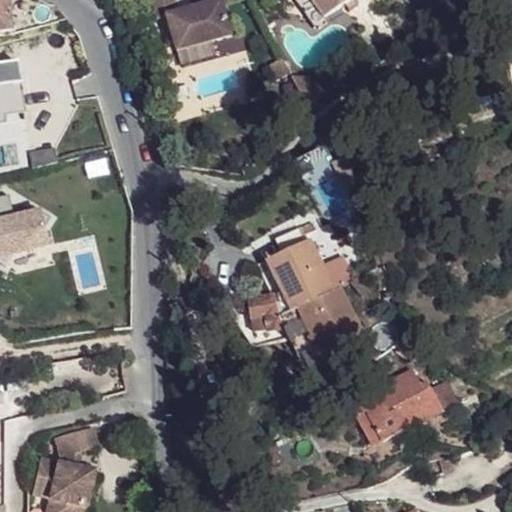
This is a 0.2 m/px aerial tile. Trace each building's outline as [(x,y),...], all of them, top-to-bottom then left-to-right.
[(0,0),(0,35),(9,33),(6,0),(0,0)] [(175,0),(144,0),(150,21),(168,17),(177,51),(232,36),(222,1),(179,13),(175,0)] [(292,0),(291,1),(312,30),(318,26),(299,0),(292,0)] [(299,0),(318,26),(354,0),(299,0)] [(288,71),(278,77),(284,90),(296,84),(288,71)] [(349,161),(339,166),(347,181),(345,183),(349,189),(354,185),(349,161)] [(282,254),(268,261),(284,292),(272,295),(250,299),(256,331),(285,330),(283,316),(299,308),(326,365),(369,343),(341,287),(354,280),(342,257),(323,266),(310,240),(307,242),(301,228),(276,240),(282,254)] [(258,265),(272,295),(284,292),(268,261),(267,260),(258,265)] [(285,330),(289,337),(299,356),(303,354),(312,372),(326,365),(299,308),(283,316),(285,330)] [(289,337),(260,346),(261,352),(285,345),(290,356),(299,356),(289,337)] [(386,449),(445,416),(433,395),(429,387),(422,391),(413,375),(352,409),(360,423),(369,418),(386,449)] [(446,388),(433,395),(445,416),(458,409),(446,388)] [(369,418),(360,423),(377,454),(386,449),(369,418)] [(93,429),(54,439),(59,458),(66,456),(81,452),(98,448),(93,429)] [(511,430),(503,436),(511,452),(511,430)] [(66,456),(65,465),(79,468),(81,452),(66,456)] [(40,459),(34,486),(51,490),(48,499),(58,502),(55,511),(83,511),(93,471),(79,468),(65,465),(40,459)] [(51,490),(34,486),(32,496),(48,499),(51,490)] [(55,511),(58,502),(48,499),(45,511),(55,511)]
